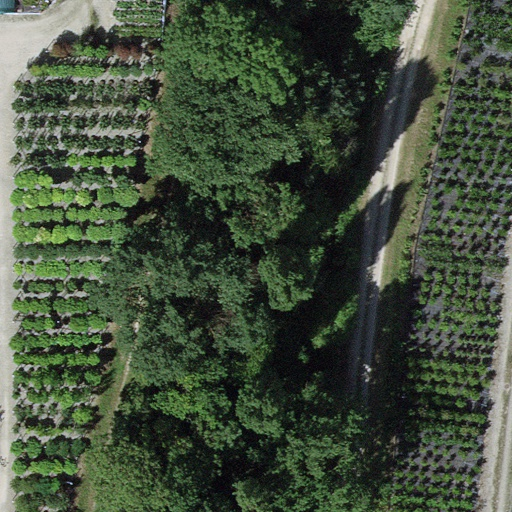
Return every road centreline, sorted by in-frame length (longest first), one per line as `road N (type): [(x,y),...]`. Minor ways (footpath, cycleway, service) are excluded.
road 1 (track): [(240,0),(217,147),(161,301),(123,511)]
road 2 (track): [(338,511),(416,0)]
road 3 (track): [(495,511),(511,303)]
